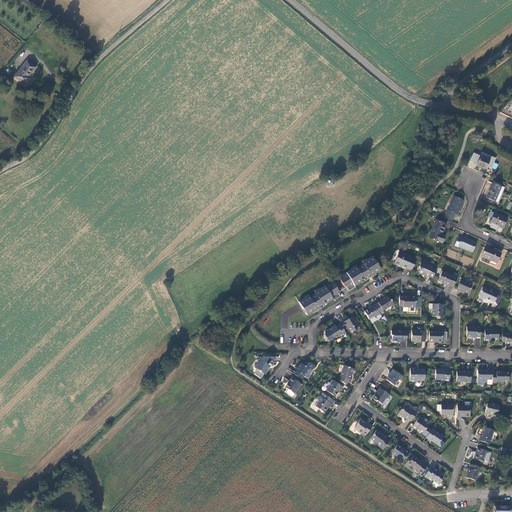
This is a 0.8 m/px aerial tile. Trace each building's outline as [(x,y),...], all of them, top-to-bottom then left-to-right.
[(81,53),(84,48),(75,42),(72,47),(81,53)] [(29,76),(36,67),(27,59),(14,77),(24,85),(31,78),(29,76)] [(485,169),(489,160),(486,159),(487,156),(481,153),(476,165),(485,169)] [(501,187),(492,183),(486,198),(495,201),(501,187)] [(498,203),(505,187),(502,186),(501,187),(495,201),(498,203)] [(463,201),(454,197),(448,210),(447,210),(446,214),(452,216),(454,213),(455,213),(457,214),(463,201)] [(452,216),(446,214),(444,218),(452,221),(455,213),(454,213),(452,216)] [(503,229),(507,219),(494,213),(490,223),(503,229)] [(445,225),(436,221),(428,237),(442,243),(445,237),(441,235),(445,225)] [(476,243),(462,237),(461,240),(458,239),(454,246),(458,247),(458,246),(472,252),(476,243)] [(501,254),(486,247),(481,257),(497,263),(501,254)] [(396,263),(412,270),(417,260),(400,252),(396,263)] [(369,260),(364,263),(365,264),(358,268),(358,267),(347,273),(340,277),(347,288),(348,288),(350,290),(376,274),(382,270),(374,257),(369,260)] [(430,276),(434,278),(437,269),(434,268),(435,267),(430,265),(430,266),(422,263),(420,267),(421,269),(419,272),(420,273),(423,275),(425,274),(426,274),(425,276),(430,278),(430,276)] [(450,285),(454,287),(458,277),(454,275),(454,276),(443,272),(439,281),(446,284),(449,286),(450,285)] [(462,278),(457,289),(461,291),(461,290),(470,294),(474,284),(466,281),(466,280),(462,278)] [(310,296),(300,302),(304,309),(308,316),(313,313),(314,312),(327,304),(332,301),(335,299),(342,294),(334,281),(316,292),(317,293),(311,297),(310,296)] [(447,285),(444,291),(450,293),(452,287),(447,285)] [(499,294),(483,288),(480,295),(481,298),(483,299),(485,298),(487,299),(486,301),(490,303),(490,302),(494,304),(499,294)] [(405,294),(400,294),(400,305),(417,306),(417,296),(410,295),(405,294)] [(389,296),(379,303),(384,311),(395,303),(392,298),(391,299),(389,296)] [(384,311),(379,303),(376,305),(381,313),(384,311)] [(434,316),(444,316),(444,308),(446,308),(446,305),(444,304),(434,304),(434,316)] [(381,313),(376,305),(372,307),(372,308),(366,312),(371,319),(376,316),(378,316),(381,314),(381,313)] [(344,320),(341,323),(341,324),(342,325),(344,328),(348,326),(349,328),(350,327),(353,331),(355,331),(359,329),(359,327),(361,326),(354,315),(350,318),(351,318),(348,320),(348,319),(345,321),(344,320)] [(342,325),(341,324),(337,326),(336,325),(330,330),(334,337),(336,337),(342,334),(343,336),(347,333),(344,328),(342,325)] [(477,338),(481,338),(482,327),(468,327),(467,337),(472,337),(473,337),(477,337),(477,338)] [(499,330),(486,329),(486,341),(490,341),(490,339),(499,340),(499,330)] [(334,337),(330,330),(326,332),(326,337),(328,340),(331,341),(334,339),(334,337)] [(393,341),(408,341),(408,331),(392,330),(392,335),(393,336),(393,341)] [(426,331),(413,331),(412,341),(418,341),(426,342),(426,335),(426,331)] [(430,331),(430,342),(435,342),(435,341),(443,342),(443,331),(430,331)] [(507,332),(503,331),(503,342),(507,342),(507,343),(511,343),(511,333),(511,334),(509,333),(507,333),(507,332)] [(275,357),(263,356),(259,361),(259,364),(257,368),(265,374),(267,373),(270,370),(269,367),(272,366),(275,362),(275,357)] [(296,369),(293,373),(294,373),(303,379),(305,376),(306,376),(311,369),(312,370),(315,365),(311,362),(305,362),(304,364),(302,363),(297,370),(296,369)] [(342,376),(340,379),(347,384),(351,379),(355,368),(345,364),(341,375),(342,376)] [(411,368),(411,381),(416,381),(416,380),(425,380),(426,370),(417,370),(417,368),(411,368)] [(403,376),(394,369),(391,373),(387,379),(395,385),(399,380),(401,380),(403,376)] [(450,381),(451,369),(446,369),(446,370),(436,370),(436,379),(446,379),(446,381),(450,381)] [(493,372),(493,370),(484,369),(484,370),(478,370),(478,379),(493,380),(493,372)] [(472,383),(472,371),(467,371),(458,371),(457,381),(467,381),(467,383),(472,383)] [(497,372),(493,372),(493,380),(493,383),(497,383),(497,382),(509,382),(509,377),(511,376),(510,372),(506,372),(506,371),(502,371),(501,371),(497,371),(497,372)] [(302,384),(293,377),(290,381),(291,382),(287,387),(296,393),(302,384)] [(341,390),(344,387),(333,379),(330,383),(332,384),(330,386),(328,386),(326,389),(327,390),(336,397),(341,390)] [(391,395),(381,388),(378,392),(373,399),(377,402),(380,402),(383,404),(386,399),(388,398),(391,395)] [(336,401),(324,392),(318,400),(319,401),(319,402),(316,407),(325,414),(329,408),(328,408),(329,407),(330,408),(333,404),(336,401)] [(498,416),(500,405),(497,405),(497,404),(492,403),(492,404),(488,403),(486,412),(486,414),(490,415),(491,414),(498,416)] [(454,405),(442,404),(442,413),(443,414),(449,414),(449,417),(454,417),(454,405)] [(458,405),(458,418),(462,418),(462,416),(471,416),(471,406),(462,406),(462,405),(458,405)] [(410,409),(406,406),(403,411),(402,410),(399,415),(403,418),(404,416),(409,419),(410,418),(413,420),(418,413),(412,409),(410,409)] [(420,417),(413,427),(417,430),(417,429),(423,433),(429,425),(423,420),(424,420),(420,417)] [(367,435),(373,426),(370,423),(369,424),(362,419),(355,428),(359,430),(358,431),(362,434),(364,432),(367,435)] [(494,430),(485,427),(482,436),(480,435),(479,440),(491,444),(492,439),(492,438),(494,430)] [(442,440),(444,437),(433,429),(427,437),(430,440),(431,439),(438,445),(442,440)] [(385,448),(390,441),(387,438),(388,437),(381,433),(381,431),(379,430),(377,430),(372,437),(382,444),(382,446),(385,448)] [(403,462),(409,453),(398,445),(392,453),(400,458),(399,459),(403,462)] [(487,451),(477,447),(476,452),(477,452),(475,459),(484,462),(487,451)] [(412,456),(408,462),(417,468),(417,469),(420,472),(421,471),(423,472),(428,465),(425,462),(423,463),(420,461),(421,460),(414,455),(413,457),(412,456)] [(480,472),(481,467),(471,464),(466,477),(476,480),(479,471),(480,472)] [(436,469),(432,466),(426,475),(428,477),(430,477),(440,484),(444,479),(443,478),(444,476),(444,475),(440,472),(439,470),(436,468),(436,469)]
